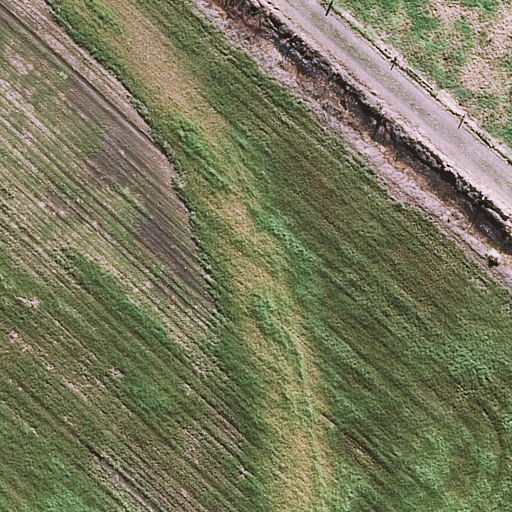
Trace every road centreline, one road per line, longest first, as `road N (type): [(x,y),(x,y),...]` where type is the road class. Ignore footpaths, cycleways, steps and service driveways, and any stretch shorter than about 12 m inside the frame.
road 1 (track): [(295,511),(298,463),(215,70),(138,0)]
road 2 (track): [(511,184),(297,0)]
